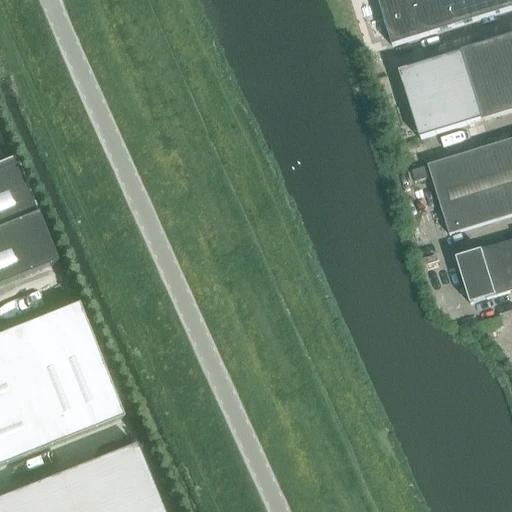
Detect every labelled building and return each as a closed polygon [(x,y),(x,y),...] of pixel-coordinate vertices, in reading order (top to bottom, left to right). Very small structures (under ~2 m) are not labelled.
[(511,0),(378,0),(393,48),(420,39),(511,10),(511,0)] [(511,37),(399,72),(421,142),(511,113),(511,37)] [(451,236),(511,217),(511,141),(429,167),(451,236)] [(5,164),(0,166),(0,286),(47,269),(5,164)] [(511,242),(457,259),(471,306),(511,293),(511,242)] [(73,320),(0,348),(0,480),(118,434),(73,320)] [(162,511),(136,446),(0,499),(0,511),(162,511)]
